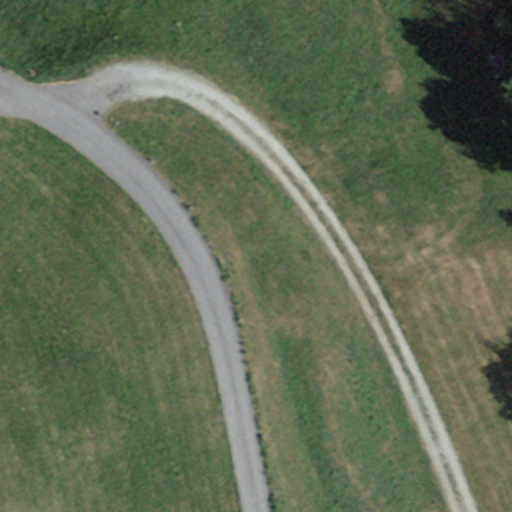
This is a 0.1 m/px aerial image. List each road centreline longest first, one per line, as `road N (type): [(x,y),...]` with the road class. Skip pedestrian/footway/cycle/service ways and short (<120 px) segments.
road 1 (track): [(55,119),(113,87),(155,82),(199,95),(256,138),(323,221),(382,320),(462,511)]
road 2 (unclassified): [(0,89),(121,164),(165,213),(212,305),(259,511)]
